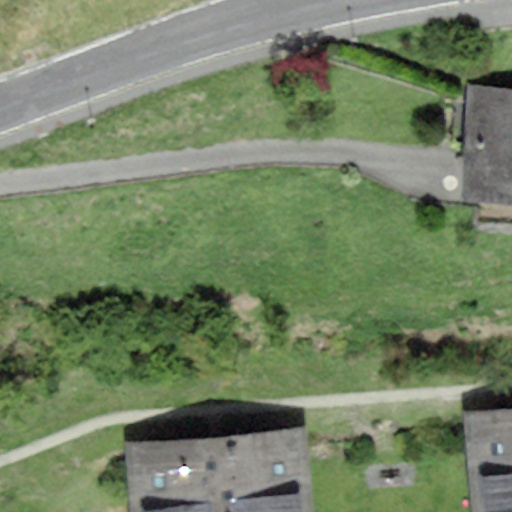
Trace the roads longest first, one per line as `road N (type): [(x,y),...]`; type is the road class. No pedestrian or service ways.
road 1 (track): [(0,188),(264,152),(338,150),(403,171)]
road 2 (secondary): [(320,0),(0,105)]
